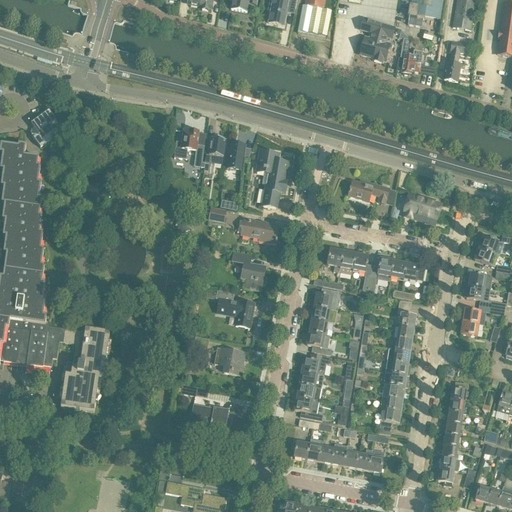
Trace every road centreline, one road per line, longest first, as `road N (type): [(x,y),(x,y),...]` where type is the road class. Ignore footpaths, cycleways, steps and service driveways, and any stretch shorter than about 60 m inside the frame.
road 1 (residential): [(82,83),(220,110),(511,194)]
road 2 (unclassified): [(511,121),(231,41),(125,0)]
road 3 (residential): [(263,475),(304,225)]
road 4 (residential): [(434,352),(448,263),(439,248),(304,225)]
road 5 (residential): [(412,504),(434,352)]
road 6 (residential): [(412,504),(263,475)]
